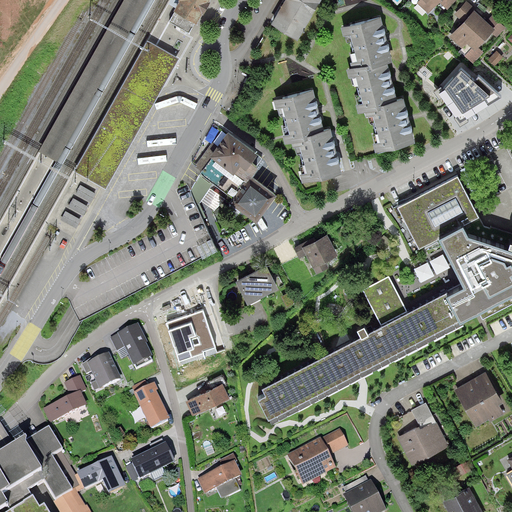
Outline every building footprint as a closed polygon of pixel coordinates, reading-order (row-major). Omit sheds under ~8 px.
[(37,151),(54,160),(75,123),(138,10),(143,0),(122,0),(122,1),(58,115),(37,151)] [(188,33),(206,0),(171,0),(168,6),(171,8),(164,20),(188,33)] [(283,0),(270,22),(294,37),(316,0),(283,0)] [(487,21),(469,4),(455,18),(461,24),(452,34),(464,45),(469,40),(473,45),(467,51),(475,59),(485,50),(478,44),(490,31),(495,36),(503,27),(492,16),(487,21)] [(389,80),(384,58),(389,57),(384,37),(379,17),(350,24),(352,32),(349,33),(356,60),(359,59),(361,66),(357,67),(358,73),(355,74),(362,102),(365,101),(367,108),(373,107),(374,112),(372,113),(379,141),(382,140),(384,147),(414,139),(409,118),(404,99),(394,101),(389,80)] [(97,155),(112,164),(117,156),(101,147),(99,146),(142,77),(157,86),(174,55),(151,42),(146,40),(72,170),(79,174),(97,155)] [(503,56),(497,50),(489,60),(495,65),(503,56)] [(466,124),(508,92),(487,69),(477,78),(466,66),(438,92),(466,124)] [(142,77),(101,147),(117,156),(157,86),(142,77)] [(289,139),(297,137),(306,178),(340,170),(335,147),(331,130),(321,132),(316,110),(311,89),(279,97),(289,139)] [(204,160),(197,170),(233,195),(230,199),(255,217),(272,193),(251,177),(255,171),(263,159),(226,133),(214,151),(211,149),(204,160)] [(79,174),(102,187),(112,164),(97,155),(79,174)] [(440,237),(464,224),(479,216),(458,175),(398,206),(420,247),(440,237)] [(96,193),(80,184),(75,194),(91,202),(96,193)] [(89,206),(73,197),(68,207),(84,215),(89,206)] [(81,218),(66,210),(61,219),(76,227),(81,218)] [(511,247),(469,233),(464,224),(440,237),(463,280),(478,306),(511,288),(511,247)] [(323,232),(292,246),(297,258),(306,254),(314,273),(326,268),(322,260),(334,255),(323,232)] [(438,274),(453,267),(446,253),(432,260),(438,274)] [(423,281),(438,275),(431,261),(417,267),(423,281)] [(234,278),(247,302),(274,288),(260,263),(234,278)] [(364,289),(382,323),(407,310),(389,276),(364,289)] [(269,418),(478,306),(463,280),(407,310),(382,323),(263,387),(266,393),(258,397),(269,418)] [(511,304),(511,288),(478,306),(484,319),(511,304)] [(180,362),(204,354),(203,350),(216,346),(204,311),(193,315),(190,316),(167,323),(180,362)] [(125,348),(134,366),(135,365),(137,369),(153,361),(151,357),(152,356),(146,344),(148,343),(138,324),(117,335),(110,338),(117,352),(125,348)] [(95,358),(87,362),(99,389),(121,380),(107,351),(95,356),(95,358)] [(485,370),(455,388),(477,425),(489,418),(491,421),(505,413),(497,401),(502,399),(485,370)] [(187,399),(193,412),(230,394),(224,383),(226,382),(222,374),(209,381),(212,386),(187,399)] [(44,409),(52,424),(84,409),(77,395),(84,392),(77,377),(62,384),(68,397),(44,409)] [(151,428),(171,418),(157,391),(159,390),(155,382),(150,384),(147,378),(130,386),(151,428)] [(425,400),(412,407),(420,422),(398,434),(412,461),(448,442),(425,400)] [(321,437),(287,454),(302,484),(335,467),(329,455),(349,445),(341,429),(322,439),(321,437)] [(63,451),(50,430),(25,444),(42,473),(39,475),(44,482),(56,503),(74,492),(53,457),(63,451)] [(11,511),(12,511),(34,499),(29,492),(35,488),(44,482),(39,475),(42,473),(25,444),(27,443),(26,440),(10,449),(0,454),(0,473),(11,491),(2,497),(8,507),(11,511)] [(139,477),(140,480),(175,463),(165,443),(131,459),(133,464),(126,467),(132,480),(139,477)] [(231,465),(236,463),(230,452),(206,466),(209,472),(197,479),(204,493),(213,488),(220,501),(239,490),(233,480),(238,477),(231,465)] [(126,487),(111,456),(92,465),(76,472),(84,489),(102,481),(108,495),(126,487)] [(0,511),(8,507),(2,497),(11,491),(0,473),(0,511)] [(347,493),(344,495),(353,511),(381,511),(386,510),(371,481),(369,482),(366,476),(344,487),(347,493)] [(483,511),(469,484),(442,498),(449,511),(483,511)] [(90,511),(88,507),(86,508),(76,491),(74,492),(56,503),(55,504),(59,511),(90,511)] [(47,511),(44,507),(40,510),(34,499),(12,511),(47,511)]
